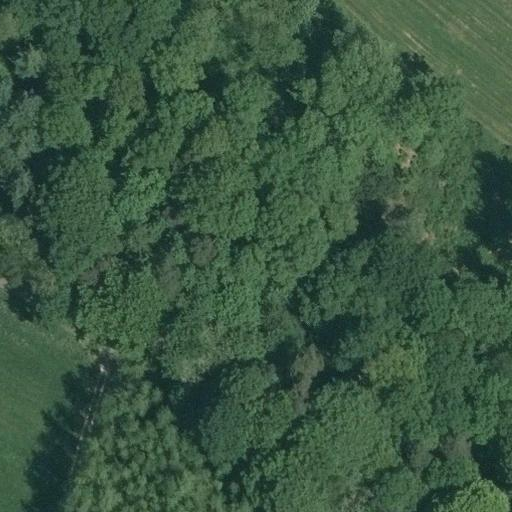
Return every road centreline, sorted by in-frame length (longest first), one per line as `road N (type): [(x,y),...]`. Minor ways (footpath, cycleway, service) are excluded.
road 1 (track): [(62,511),(106,349),(93,124),(72,0)]
road 2 (unclassified): [(327,511),(250,435),(0,285)]
